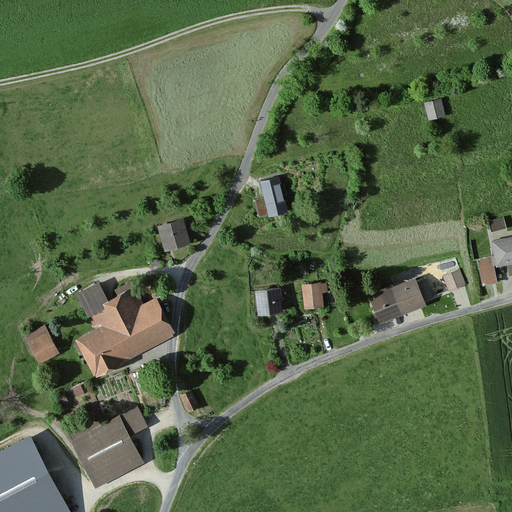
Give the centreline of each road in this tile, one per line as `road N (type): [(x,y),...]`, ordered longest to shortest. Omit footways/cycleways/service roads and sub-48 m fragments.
road 1 (unclassified): [(180,412),(172,358),(188,270),(241,176),(279,80),(342,0)]
road 2 (track): [(332,17),(304,8),(233,15),(0,82)]
road 3 (residential): [(213,424),(302,366),(511,296)]
